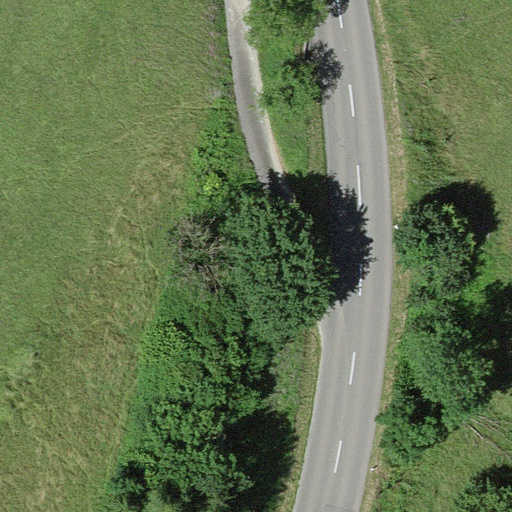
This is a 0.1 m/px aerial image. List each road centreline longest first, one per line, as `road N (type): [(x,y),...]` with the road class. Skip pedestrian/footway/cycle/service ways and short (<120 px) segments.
road 1 (tertiary): [(330,0),(357,169),(356,360),(317,511)]
road 2 (track): [(242,0),(262,170),(287,250),(356,360)]
